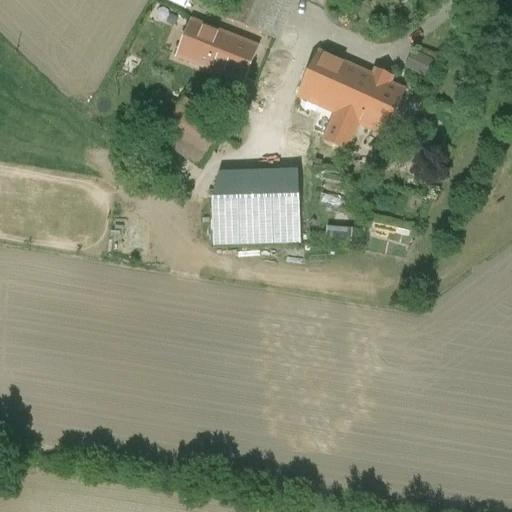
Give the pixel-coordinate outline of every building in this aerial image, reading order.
[(291,0),(226,0),(219,19),(245,29),(262,36),(275,41),(291,0)] [(239,43),(191,24),(178,58),(215,72),(243,84),(244,84),(257,50),(256,50),(239,43)] [(433,62),(414,52),(407,67),(426,77),(433,62)] [(404,94),(318,55),(299,97),(338,114),(359,123),(385,135),(404,94)] [(243,84),(215,72),(209,87),(240,100),(247,85),(244,84),(243,84)] [(184,99),(157,137),(201,169),(223,138),(209,128),(214,121),(184,99)] [(338,114),(325,142),(345,152),(346,149),(355,131),(359,123),(338,114)] [(366,136),(355,131),(346,149),(356,154),(366,136)] [(218,180),(212,203),(214,246),(300,244),(298,178),(218,180)] [(329,227),(329,239),(355,239),(355,228),(329,227)]
